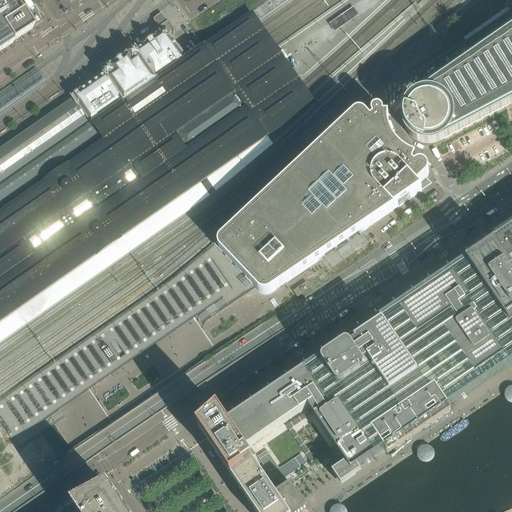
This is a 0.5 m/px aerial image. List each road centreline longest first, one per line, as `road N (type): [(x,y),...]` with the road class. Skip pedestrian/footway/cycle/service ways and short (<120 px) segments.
road 1 (tertiary): [(1,511),(343,280)]
road 2 (unclassified): [(406,266),(78,487)]
road 3 (tertiary): [(470,197),(343,280)]
